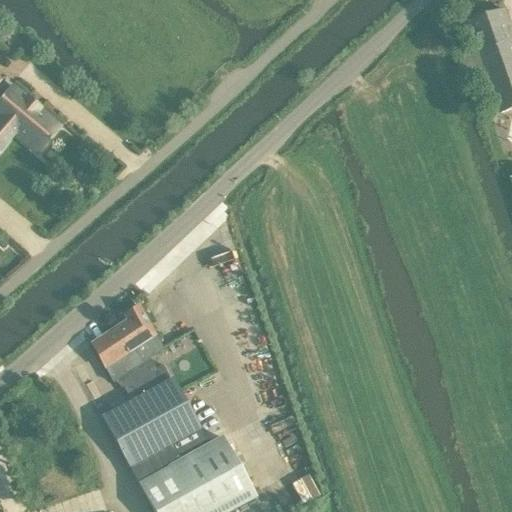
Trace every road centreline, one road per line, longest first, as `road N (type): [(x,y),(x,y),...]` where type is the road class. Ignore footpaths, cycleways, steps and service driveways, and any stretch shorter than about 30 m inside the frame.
road 1 (unclassified): [(0,384),(425,0)]
road 2 (unclassified): [(333,0),(0,298)]
road 3 (track): [(407,469),(312,217),(259,149)]
road 4 (track): [(479,364),(397,122),(344,72)]
